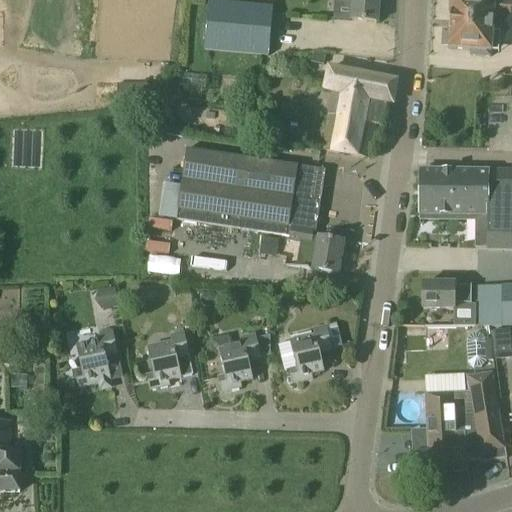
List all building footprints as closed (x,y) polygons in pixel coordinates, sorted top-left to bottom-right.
[(353,0),(352,22),(377,24),(378,0),(353,0)] [(471,52),(470,57),(490,59),(490,53),(491,53),(493,17),(511,18),(511,3),(459,0),(451,0),(449,32),(443,32),(442,47),(448,47),(448,50),(471,52)] [(209,2),(204,53),(269,59),(274,8),(209,2)] [(397,83),(391,82),(328,71),(324,92),(332,94),(321,152),(369,160),(375,126),(381,127),(386,104),(393,105),(397,83)] [(273,131),(260,129),(258,140),(271,142),(273,131)] [(302,270),(338,276),(343,243),(319,239),(319,240),(312,239),(313,232),(316,232),(325,172),(187,151),(176,221),(290,238),(289,243),(305,245),(302,270)] [(487,217),(487,173),(423,172),(419,176),(419,216),(487,217)] [(487,217),(486,251),(511,250),(511,173),(487,173),(487,217)] [(152,262),(152,276),(170,276),(170,262),(152,262)] [(422,312),(454,312),(454,306),(471,306),(471,287),(454,287),(454,285),(423,284),(422,312)] [(502,328),(502,287),(475,287),(475,328),(502,328)] [(511,328),(511,287),(502,287),(502,328),(511,328)] [(296,369),(288,371),(292,386),(313,381),(311,376),(324,373),(320,355),(332,352),(326,328),(313,331),(315,338),(290,344),(296,369)] [(487,330),(474,332),(478,360),(491,358),(487,330)] [(511,330),(493,332),(494,357),(511,355),(511,330)] [(82,374),(75,375),(78,390),(99,385),(103,387),(108,386),(111,382),(112,382),(106,359),(119,356),(113,332),(100,335),(101,342),(76,348),(82,374)] [(153,376),(146,377),(149,392),(170,387),(169,382),(182,379),(177,361),(189,358),(184,334),(170,337),(172,344),(147,350),(153,376)] [(225,377),(217,379),(221,394),(242,389),(240,384),(253,381),(249,363),(261,360),(255,336),(242,339),(244,346),(219,352),(225,377)] [(493,374),(467,378),(469,394),(425,395),(427,452),(417,453),(418,475),(468,472),(468,463),(480,462),(480,464),(507,460),(493,374)] [(0,423),(0,493),(20,494),(20,453),(10,453),(10,423),(0,423)]
